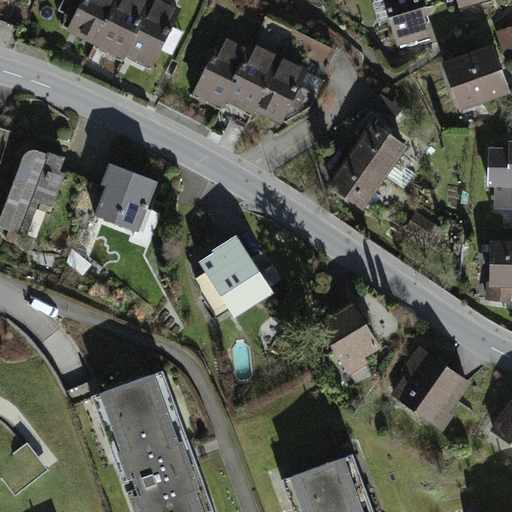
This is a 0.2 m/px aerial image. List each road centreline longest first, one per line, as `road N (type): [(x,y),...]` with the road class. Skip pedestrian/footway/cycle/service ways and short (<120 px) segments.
road 1 (residential): [(0,71),(233,168),(466,337),(511,356)]
road 2 (unknown): [(69,346),(129,511)]
